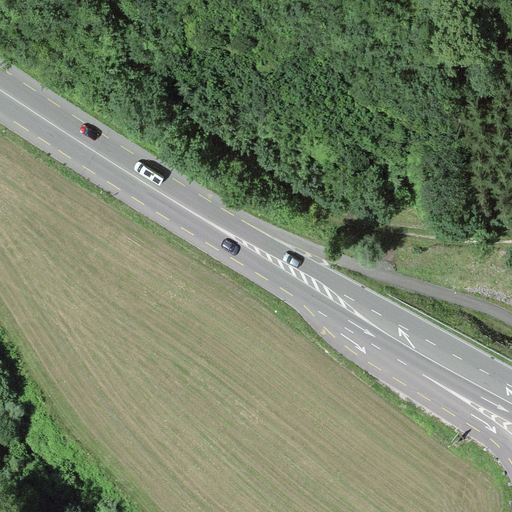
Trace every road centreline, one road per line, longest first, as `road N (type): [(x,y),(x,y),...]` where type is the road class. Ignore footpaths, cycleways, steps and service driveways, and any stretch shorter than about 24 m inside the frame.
road 1 (primary): [(0,87),(173,200),(511,395)]
road 2 (track): [(120,0),(143,63),(247,158),(351,222),(511,236)]
